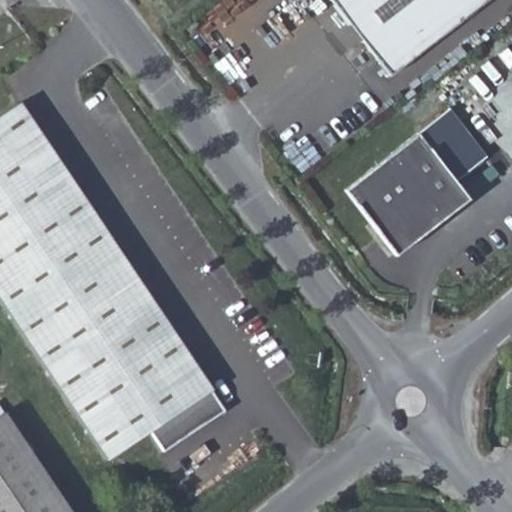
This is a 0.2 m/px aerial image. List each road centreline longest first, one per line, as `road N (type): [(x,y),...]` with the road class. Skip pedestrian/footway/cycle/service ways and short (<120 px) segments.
road 1 (unclassified): [(410,403),(98,0)]
road 2 (unknown): [(511,196),(482,233),(423,271),(419,295),(446,371)]
road 3 (unclassified): [(278,511),(410,403)]
road 4 (unknown): [(210,144),(345,46)]
road 5 (unclassified): [(502,511),(410,403)]
road 6 (unclassified): [(410,403),(511,312)]
